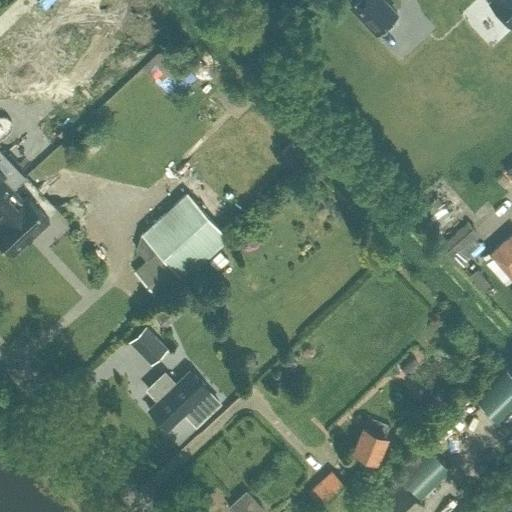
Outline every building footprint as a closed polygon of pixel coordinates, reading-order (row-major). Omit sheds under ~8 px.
[(396,11),(385,0),(354,0),(350,4),(375,30),(396,11)] [(511,22),(511,0),(489,0),(511,23),(511,22)] [(0,239),(12,253),(49,219),(26,194),(22,198),(2,176),(5,172),(0,166),(0,218),(0,239)] [(184,189),(139,231),(134,246),(144,258),(132,269),(156,295),(179,275),(180,276),(225,235),(184,189)] [(440,243),(450,255),(473,235),(478,231),(468,219),(440,243)] [(511,235),(494,252),(511,272),(511,235)] [(219,250),(210,259),(217,267),(227,257),(219,250)] [(165,323),(186,304),(178,295),(156,314),(165,323)] [(168,346),(145,322),(128,339),(150,362),(168,346)] [(511,373),(503,365),(473,395),(496,418),(511,402),(511,373)] [(159,375),(147,386),(158,398),(148,407),(166,426),(184,409),(195,422),(219,400),(207,387),(208,386),(190,368),(171,386),(159,375)] [(362,426),(353,448),(375,458),(385,435),(362,426)] [(394,473),(400,479),(417,496),(449,465),(426,442),(394,473)] [(356,470),(344,482),(329,466),(306,488),(329,511),(338,511),(369,482),(356,470)] [(414,511),(424,503),(417,496),(400,479),(366,511),(414,511)] [(227,502),(235,511),(253,511),(261,505),(245,487),(227,502)]
